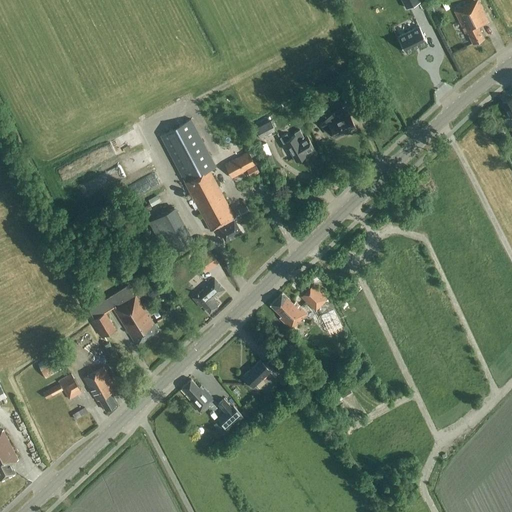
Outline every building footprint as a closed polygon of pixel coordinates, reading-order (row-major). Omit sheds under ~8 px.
[(401,0),(406,8),(420,1),(419,0),(401,0)] [(473,43),(483,38),(478,26),(489,21),(478,0),(476,0),(454,11),(465,33),(467,32),(473,43)] [(406,53),(428,43),(420,27),(398,37),(406,53)] [(339,97),(340,99),(343,107),(338,109),(337,108),(319,125),(329,135),(334,133),(337,138),(356,128),(347,110),(359,104),(352,91),(339,97)] [(511,96),(502,102),(510,117),(511,116),(511,126),(511,127),(511,128),(511,96)] [(225,239),(241,231),(234,218),(235,217),(209,168),(215,165),(191,119),(160,135),(188,188),(210,231),(218,227),(225,239)] [(250,130),(256,141),(276,130),(271,121),(256,128),(255,128),(250,130)] [(294,132),(295,135),(290,138),(287,133),(279,137),(283,143),(285,142),(296,160),(307,154),(306,153),(315,148),(307,135),(304,137),(299,129),(294,132)] [(424,148),(432,141),(428,136),(420,143),(424,148)] [(127,138),(82,160),(88,171),(133,148),(127,138)] [(243,149),(238,141),(227,147),(232,155),(243,149)] [(248,151),(224,164),(231,177),(255,164),(248,151)] [(164,170),(152,176),(158,187),(170,182),(164,170)] [(157,195),(148,200),(152,207),(161,202),(157,195)] [(169,211),(177,221),(190,211),(183,201),(169,211)] [(249,211),(246,205),(238,209),(241,215),(249,211)] [(211,251),(204,255),(211,266),(218,262),(211,251)] [(225,290),(214,278),(192,298),(200,307),(202,305),(209,313),(220,304),(214,299),(225,290)] [(135,344),(157,331),(133,291),(132,292),(127,283),(88,307),(94,316),(92,317),(102,335),(114,327),(104,310),(112,305),(135,344)] [(314,311),(326,299),(311,285),(300,297),(314,311)] [(282,292),(270,304),(281,315),(279,317),(291,329),(307,313),(295,302),(293,304),(282,292)] [(57,353),(38,364),(39,366),(45,377),(65,366),(58,355),(57,353)] [(260,359),(243,375),(253,386),(255,384),(259,388),(265,382),(261,378),(270,370),(274,376),(281,370),(271,359),(265,365),(260,359)] [(106,410),(117,403),(111,391),(116,389),(102,365),(82,377),(96,400),(98,398),(106,410)] [(294,377),(287,369),(277,379),(284,386),(294,377)] [(72,374),(59,381),(60,383),(44,392),(47,398),(63,388),(69,398),(82,391),(72,374)] [(200,385),(199,387),(191,379),(182,387),(193,400),(190,403),(199,412),(213,399),(200,385)] [(355,388),(360,385),(357,379),(352,382),(355,388)] [(232,407),(226,400),(224,398),(218,404),(225,412),(218,419),(228,430),(243,416),(234,406),(232,407)] [(255,412),(246,403),(241,407),(244,410),(242,412),(248,419),(255,412)] [(0,477),(0,479),(16,471),(11,462),(18,458),(3,429),(0,430),(0,477)]
